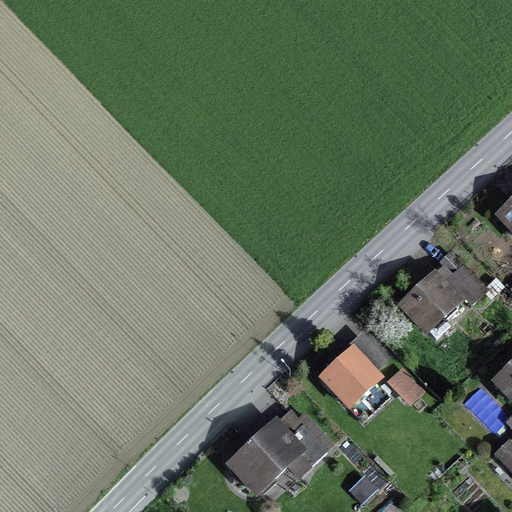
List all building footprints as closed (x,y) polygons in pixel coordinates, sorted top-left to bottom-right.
[(511,204),(494,222),(511,239),(511,204)] [(449,293),(435,279),(401,312),(429,341),(478,294),(464,279),(449,293)] [(327,383),(350,409),(380,382),(394,369),(371,344),(327,383)] [(394,369),(380,382),(406,411),(421,398),(394,369)] [(511,417),(511,423),(500,435),(510,448),(511,446),(511,370),(489,392),(511,417)] [(232,470),(255,495),(280,471),(295,487),(330,454),(293,414),(232,470)] [(489,467),(511,491),(511,450),(510,448),(489,467)] [(365,483),(350,498),(363,511),(364,511),(379,498),(365,483)]
